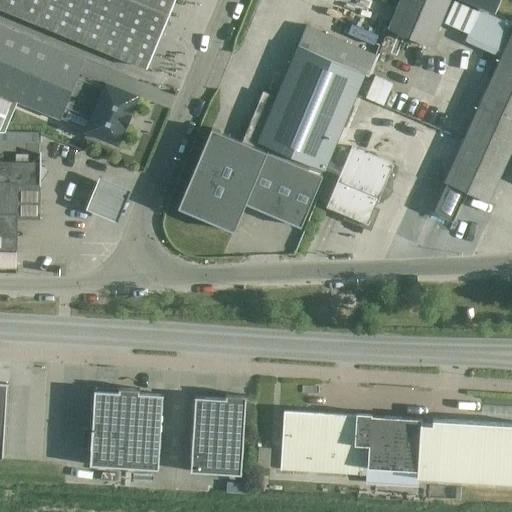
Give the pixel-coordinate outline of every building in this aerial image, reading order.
[(0,0),(0,7),(110,53),(113,46),(131,0),(0,0)] [(398,0),(387,27),(431,46),(450,0),(398,0)] [(445,22),(469,32),(469,33),(470,33),(470,32),(479,11),(480,11),(479,10),(463,4),(455,0),(454,0),(455,0),(445,22)] [(499,0),(466,0),(494,11),(499,0)] [(306,24),(298,45),(365,73),(368,74),(376,54),(306,24)] [(0,25),(0,94),(17,101),(60,119),(65,108),(91,118),(87,129),(117,141),(124,124),(128,125),(132,113),(129,112),(135,95),(106,82),(104,87),(76,75),(44,61),(51,46),(0,25)] [(511,30),(444,181),(488,201),(511,147),(511,30)] [(318,173),(321,168),(325,169),(365,73),(298,45),(297,46),(298,46),(276,97),(263,91),(243,139),(243,141),(227,135),(212,128),(179,207),(234,230),(245,202),(301,225),(322,175),(318,173)] [(393,83),(375,75),(365,96),(384,104),(393,83)] [(0,130),(5,131),(17,101),(0,94),(0,130)] [(0,141),(40,143),(40,133),(0,131),(0,141)] [(326,206),(368,223),(393,163),(351,146),(326,206)] [(0,269),(16,270),(17,218),(22,218),(40,218),(40,212),(40,170),(41,163),(40,163),(0,161),(0,269)] [(103,176),(91,208),(122,221),(135,189),(103,176)] [(6,384),(8,385),(8,383),(0,382),(0,458),(2,459),(6,384)] [(84,445),(91,446),(90,464),(158,468),(162,394),(139,392),(139,388),(131,387),(127,387),(118,387),(118,391),(94,389),(94,390),(92,429),(84,428),(84,437),(84,445)] [(196,396),(195,396),(190,471),(209,472),(241,474),(246,395),(235,394),(225,394),(225,398),(196,396)] [(511,416),(511,404),(482,403),(481,414),(511,416)] [(282,447),(280,468),(307,470),(316,470),(366,473),(366,479),(366,480),(378,481),(419,484),(419,477),(511,482),(511,423),(433,418),(432,423),(422,423),(422,418),(404,416),(307,410),(284,409),(282,439),(282,447)] [(257,466),(270,467),(271,447),(259,446),(257,466)] [(247,483),(227,482),(227,489),(226,491),(246,493),(247,483)]
